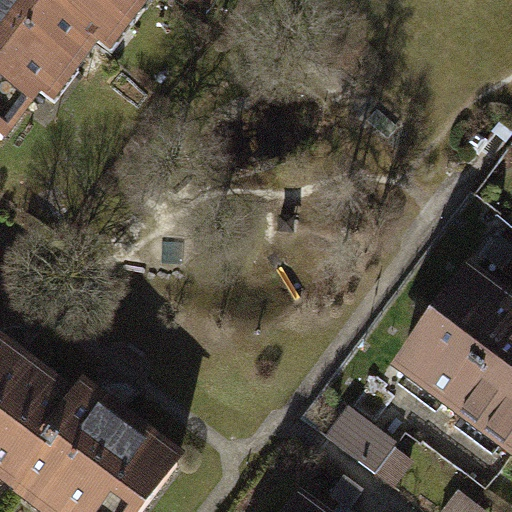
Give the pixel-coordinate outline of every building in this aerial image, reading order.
[(49,105),(96,41),(106,49),(142,0),(0,0),(0,139),(5,144),(39,98),(49,105)] [(511,246),(496,235),(483,254),(511,275),(511,246)] [(511,297),(472,269),(401,366),(511,447),(511,297)] [(0,476),(14,487),(88,387),(0,322),(0,476)] [(96,376),(88,387),(14,487),(47,511),(87,511),(88,511),(147,511),(194,449),(96,376)] [(413,460),(348,412),(329,438),(394,485),(413,460)] [(344,479),(332,494),(350,508),(362,493),(344,479)] [(326,511),(295,489),(278,511),(326,511)] [(487,511),(461,492),(445,511),(487,511)]
